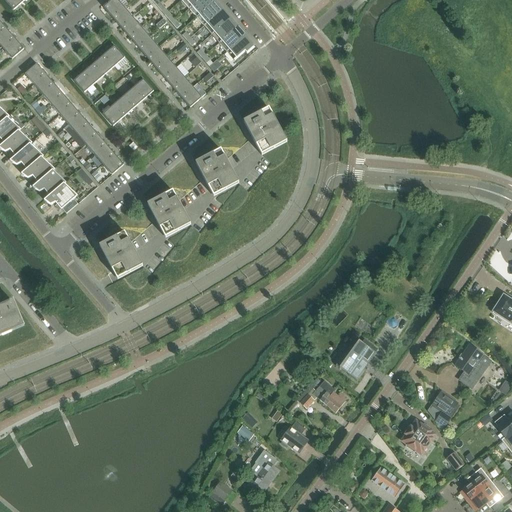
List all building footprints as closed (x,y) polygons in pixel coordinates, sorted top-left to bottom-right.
[(23,3),(21,0),(3,0),(13,11),(23,3)] [(112,0),(103,8),(112,18),(124,8),(128,4),(126,3),(124,0),(112,0)] [(189,9),(200,0),(182,0),(182,1),(189,9)] [(197,18),(216,1),(214,2),(211,0),(200,0),(189,9),(197,18)] [(204,27),(223,10),(222,11),(215,3),(216,2),(216,1),(197,18),(204,27)] [(166,9),(161,3),(157,7),(162,12),(166,9)] [(121,28),(133,18),(124,8),(112,18),(121,28)] [(212,35),(229,20),(231,19),(230,18),(229,20),(222,12),(224,10),(223,10),(204,27),(212,35)] [(176,21),(172,15),(167,19),(172,24),(176,21)] [(129,38),(141,28),(133,18),(121,28),(129,38)] [(219,44),(237,29),(238,28),(238,27),(236,28),(229,20),(212,35),(219,44)] [(181,26),(176,21),(172,24),(177,30),(181,26)] [(138,48),(150,38),(141,28),(129,38),(138,48)] [(244,38),(246,36),(245,36),(244,37),(237,29),(219,44),(226,53),(244,38)] [(0,45),(3,50),(15,40),(7,30),(0,35),(0,45)] [(191,38),(186,33),(182,36),(187,42),(191,38)] [(147,58),(159,48),(150,38),(138,48),(147,58)] [(196,43),(191,38),(187,42),(191,47),(196,43)] [(252,50),(254,49),(252,46),(253,45),(253,44),(251,46),(244,38),(226,53),(234,62),(242,55),(246,59),(254,52),(252,50)] [(12,60),(24,50),(15,40),(3,50),(12,60)] [(184,43),(176,50),(180,54),(188,48),(185,45),(184,43)] [(125,59),(115,47),(104,55),(115,67),(125,59)] [(155,68),(167,58),(159,48),(147,58),(155,68)] [(206,55),(201,50),(197,53),(202,59),(206,55)] [(115,67),(104,55),(94,64),(105,76),(115,67)] [(210,61),(206,55),(202,59),(206,64),(210,61)] [(164,78),(176,68),(167,58),(155,68),(164,78)] [(198,62),(191,68),(193,70),(200,64),(198,62)] [(105,76),(94,64),(84,73),(94,85),(105,76)] [(206,69),(202,64),(198,67),(203,72),(206,69)] [(218,69),(213,64),(209,68),(214,73),(218,69)] [(34,85),(46,75),(37,65),(25,75),(34,85)] [(176,68),(164,78),(173,89),(185,78),(189,75),(187,73),(181,66),(180,65),(176,68)] [(94,85),(84,73),(74,82),(84,94),(94,85)] [(206,77),(203,80),(207,83),(213,77),(210,74),(206,77)] [(42,95),(54,85),(46,75),(34,85),(42,95)] [(181,99),(193,88),(185,78),(173,89),(181,99)] [(154,92),(143,80),(133,89),(143,101),(154,92)] [(27,91),(22,85),(17,89),(23,95),(27,91)] [(51,105),(63,95),(54,85),(42,95),(51,105)] [(193,88),(181,99),(190,109),(202,98),(206,95),(204,93),(199,86),(197,85),(193,88)] [(143,101),(133,89),(123,98),(133,110),(143,101)] [(60,115),(72,105),(63,95),(51,105),(60,115)] [(133,110),(123,98),(113,106),(123,118),(133,110)] [(68,126),(80,115),(72,105),(60,115),(68,126)] [(123,118),(113,106),(103,115),(113,127),(123,118)] [(0,124),(9,117),(0,108),(0,124)] [(287,143),(281,131),(269,109),(244,123),(262,156),(287,143)] [(9,117),(0,124),(0,138),(4,144),(19,132),(21,130),(24,127),(11,115),(9,117)] [(77,136),(89,125),(80,115),(68,126),(77,136)] [(46,129),(36,117),(32,120),(42,133),(46,129)] [(86,146),(98,135),(89,125),(77,136),(86,146)] [(51,134),(47,130),(43,134),(47,138),(51,134)] [(30,145),(32,144),(19,132),(4,144),(0,147),(0,149),(5,153),(10,151),(16,157),(30,145)] [(95,156),(107,145),(98,135),(86,146),(95,156)] [(138,148),(133,143),(129,147),(134,152),(138,148)] [(42,158),(44,157),(30,145),(16,157),(10,162),(17,166),(21,164),(27,170),(42,158)] [(103,166),(115,156),(107,145),(95,156),(103,166)] [(235,176),(226,161),(221,150),(196,164),(212,195),(214,198),(239,184),(235,176)] [(112,176),(124,166),(115,156),(103,166),(112,176)] [(53,171),(55,170),(42,158),(27,170),(21,175),(28,179),(33,177),(38,183),(53,171)] [(92,167),(87,162),(83,166),(87,171),(92,167)] [(94,182),(82,169),(78,172),(90,185),(94,182)] [(64,184),(66,183),(53,171),(38,183),(33,188),(39,192),(44,190),(50,197),(64,184)] [(61,210),(78,196),(64,184),(50,197),(44,201),(51,206),(55,203),(61,210)] [(187,217),(178,202),(173,192),(148,205),(162,232),(165,237),(166,239),(191,225),(187,217)] [(140,262),(130,244),(125,233),(100,247),(114,274),(116,277),(118,280),(143,267),(140,262)] [(511,302),(504,297),(499,304),(494,312),(511,323),(511,302)] [(0,336),(23,327),(12,301),(0,306),(0,336)] [(356,380),(376,353),(359,341),(352,350),(349,348),(336,365),(340,367),(339,368),(356,380)] [(486,368),(490,361),(483,356),(483,355),(469,346),(462,355),(463,356),(461,359),(459,358),(459,359),(459,360),(455,366),(464,372),(459,380),(471,389),(481,374),(482,375),(487,369),(486,368)] [(314,401),(308,395),(320,382),(317,379),(296,402),(288,411),(291,414),(300,404),(307,410),(314,401)] [(345,399),(340,395),(338,397),(333,393),(335,392),(323,382),(313,395),(336,414),(345,403),(343,401),(345,399)] [(448,417),(458,404),(441,393),(428,412),(435,422),(444,428),(451,419),(448,417)] [(275,410),(271,414),(277,419),(280,415),(275,410)] [(248,413),(242,419),(252,429),(258,423),(248,413)] [(505,438),(511,432),(511,416),(508,420),(504,416),(494,423),(498,428),(505,438)] [(421,456),(435,435),(428,430),(430,428),(424,425),(423,426),(416,421),(412,427),(411,427),(405,435),(406,436),(401,442),(407,445),(405,447),(414,454),(416,452),(421,456)] [(308,442),(301,436),(305,430),(296,423),(291,429),(290,429),(281,441),(283,442),(281,445),(287,449),(289,446),(299,454),(308,442)] [(243,427),(237,434),(249,442),(254,435),(243,427)] [(511,432),(505,438),(501,441),(511,454),(511,432)] [(465,465),(455,452),(446,459),(456,471),(465,465)] [(263,493),(279,472),(266,462),(262,468),(258,466),(253,473),(257,475),(251,483),(263,493)] [(404,486),(381,469),(381,468),(371,481),(372,482),(372,481),(395,498),(395,499),(405,486),(404,485),(404,486)] [(493,484),(481,469),(466,480),(470,485),(463,490),(464,491),(460,493),(465,499),(468,496),(472,501),(493,484)] [(224,501),(231,491),(220,483),(213,493),(224,501)] [(489,509),(503,498),(493,484),(472,501),(474,504),(471,506),(475,511),(478,509),(479,510),(486,504),(489,509)]
